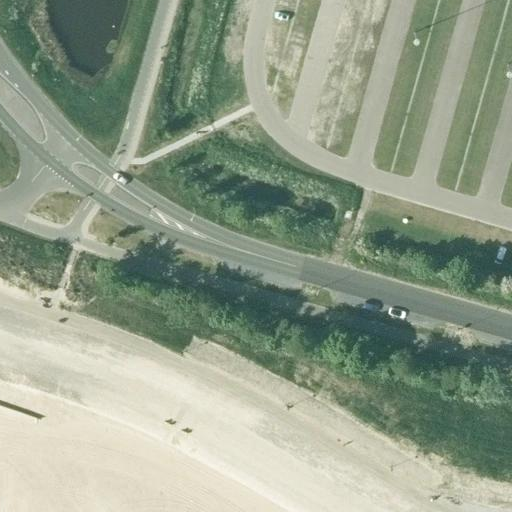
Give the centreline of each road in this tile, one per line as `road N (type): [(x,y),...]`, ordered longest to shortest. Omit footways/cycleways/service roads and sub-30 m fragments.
road 1 (tertiary): [(511,328),(250,254)]
road 2 (tertiary): [(49,161),(142,222),(214,250),(250,254)]
road 3 (tertiary): [(250,254),(157,206),(70,138)]
